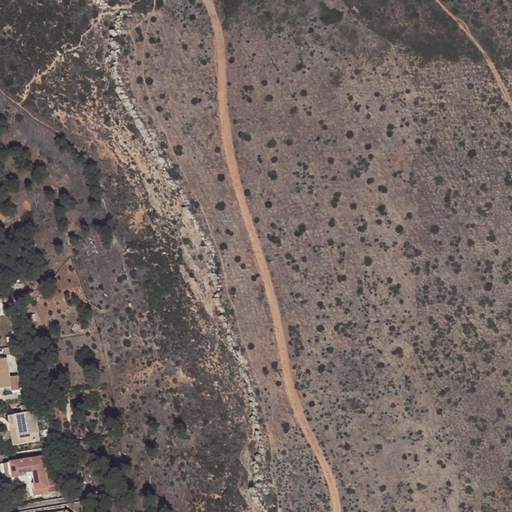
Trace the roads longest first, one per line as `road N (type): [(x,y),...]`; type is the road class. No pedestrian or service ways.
road 1 (track): [(338,511),(291,398),(224,119),(215,19),(205,0)]
road 2 (track): [(511,96),(439,0)]
